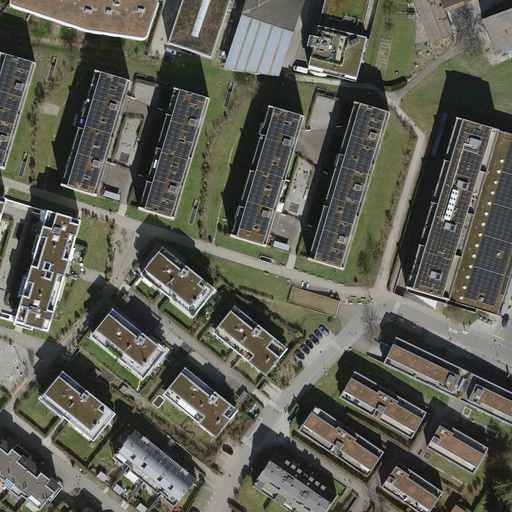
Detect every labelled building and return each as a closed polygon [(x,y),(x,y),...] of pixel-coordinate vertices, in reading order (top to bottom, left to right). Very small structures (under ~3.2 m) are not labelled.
[(14,0),(10,5),(87,32),(147,39),(158,1),(147,0),(14,0)] [(183,0),(169,44),(212,57),(230,0),(183,0)] [(304,0),(249,0),(225,70),(278,77),(304,0)] [(373,0),(326,0),(309,70),(353,80),(373,0)] [(423,0),(415,3),(431,42),(452,34),(443,11),(471,0),(423,0)] [(511,11),(482,23),(496,59),(511,52),(511,11)] [(36,64),(3,54),(0,62),(0,167),(4,169),(36,64)] [(126,75),(91,65),(59,180),(94,190),(126,75)] [(206,92),(172,82),(137,203),(171,213),(206,92)] [(388,106),(352,96),(305,256),(340,267),(388,106)] [(302,111),(266,100),(227,230),(263,241),(302,111)] [(511,271),(511,132),(446,114),(396,287),(499,316),(511,274),(511,271)] [(51,333),(84,220),(50,210),(17,323),(51,333)] [(214,289),(161,244),(138,271),(190,317),(214,289)] [(337,316),(342,300),(295,287),(290,302),(337,316)] [(286,347),(235,302),(212,328),(263,373),(286,347)] [(165,349),(111,306),(87,335),(141,378),(165,349)] [(458,400),(471,373),(397,337),(384,364),(458,400)] [(236,409),(184,366),(165,389),(217,432),(236,409)] [(428,409),(357,368),(341,396),(412,437),(428,409)] [(115,411),(62,369),(41,394),(95,437),(115,411)] [(511,392),(471,373),(458,400),(511,425),(511,392)] [(387,446),(320,400),(301,427),(368,474),(387,446)] [(488,445),(443,419),(429,444),(474,470),(488,445)] [(196,477),(135,428),(113,455),(174,504),(196,477)] [(58,487),(3,442),(0,445),(0,475),(40,508),(58,487)] [(321,511),(336,493),(277,449),(252,481),(292,511),(321,511)] [(426,511),(442,490),(399,461),(382,486),(420,511),(426,511)]
